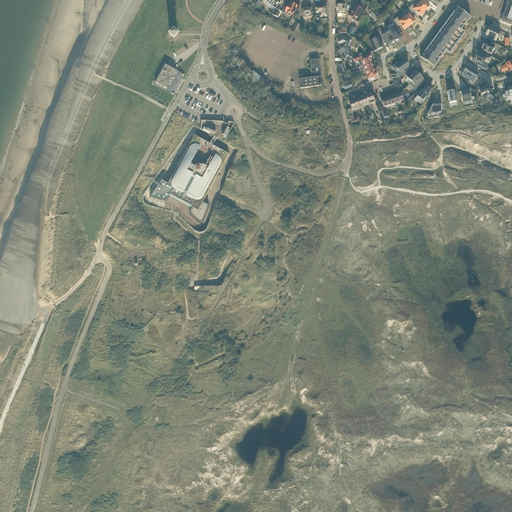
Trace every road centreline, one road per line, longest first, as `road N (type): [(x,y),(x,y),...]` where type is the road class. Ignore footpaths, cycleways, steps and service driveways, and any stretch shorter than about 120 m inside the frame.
road 1 (unknown): [(26,511),(61,372),(105,262)]
road 2 (unknown): [(511,149),(462,131),(351,143)]
road 3 (track): [(346,171),(306,298)]
